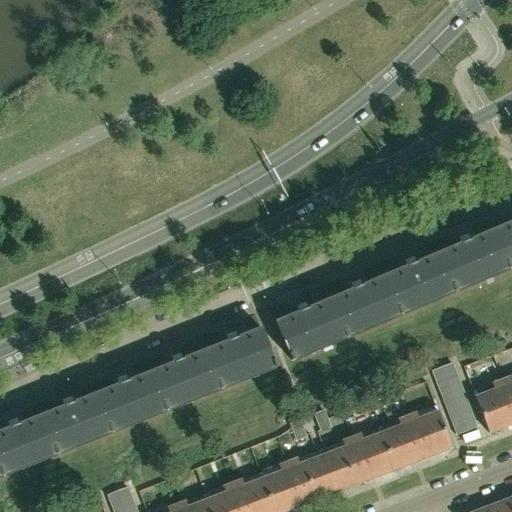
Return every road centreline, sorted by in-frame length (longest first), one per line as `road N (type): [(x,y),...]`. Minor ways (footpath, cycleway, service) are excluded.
road 1 (primary): [(486,0),(388,95),(294,166),(0,310)]
road 2 (primary): [(0,348),(215,252),(511,101)]
road 3 (residential): [(511,183),(0,395)]
